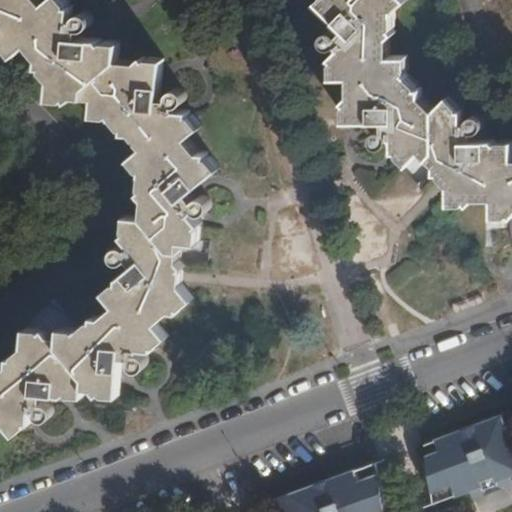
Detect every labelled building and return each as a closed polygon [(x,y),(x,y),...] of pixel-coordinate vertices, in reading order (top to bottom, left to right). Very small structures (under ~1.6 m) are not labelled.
[(0,0),(0,35),(4,40),(8,39),(8,44),(16,53),(29,41),(42,57),(41,64),(45,65),(45,69),(53,81),(53,96),(66,98),(68,96),(72,98),(77,94),(96,96),(95,114),(110,115),(112,113),(123,126),(127,126),(127,130),(134,131),(146,146),(132,157),(141,168),(144,169),(143,186),(145,189),(143,192),(147,196),(145,217),(127,215),(124,228),(129,231),(124,234),(133,245),(129,249),(123,246),(118,246),(115,252),(116,258),(121,260),(126,260),(130,256),(136,264),(121,277),(121,281),(117,281),(107,290),(117,304),(102,316),(96,316),(95,319),(91,319),(79,329),(63,327),(62,335),(53,335),(46,329),(43,331),(41,329),(28,328),(25,345),(16,352),(15,356),(11,357),(10,364),(0,372),(0,424),(6,420),(17,432),(28,425),(27,421),(31,421),(32,407),(38,407),(38,414),(44,418),(48,419),(52,416),(53,409),(51,404),(43,402),(44,392),(64,393),(68,391),(71,394),(84,394),(85,386),(96,387),(100,392),(103,390),(106,393),(119,394),(122,356),(132,356),(133,362),(136,367),(139,368),(143,367),(147,364),(148,359),(146,355),(140,352),(140,347),(154,348),(155,344),(159,344),(169,335),(157,322),(172,309),(180,310),(181,306),(184,306),(194,298),(183,284),(184,270),(182,267),(184,265),(180,259),(182,239),(200,240),(201,227),(199,224),(201,221),(193,211),(197,208),(202,211),(204,211),(208,210),(211,206),(211,201),(207,197),(203,196),(199,197),(196,200),(191,193),(220,166),(211,155),(207,155),(207,151),(200,150),(188,136),(202,125),(193,114),(189,115),(189,110),(177,109),(177,104),(182,103),(186,98),(185,94),(183,90),(177,88),(172,90),(171,98),(161,97),(163,57),(151,56),(148,58),(145,56),(140,60),(119,58),(121,40),(108,38),(105,41),(101,37),(82,35),(82,27),(87,27),(92,24),(94,20),(92,15),(88,12),(83,12),(79,14),(77,18),(72,18),(73,5),(70,4),(70,1),(69,0),(49,0),(47,2),(45,0),(0,0)] [(511,138),(500,139),(498,142),(492,139),(474,139),(474,130),(479,129),(483,125),(483,119),(481,116),(474,115),(469,119),(468,123),(464,124),(464,110),(459,109),(459,106),(450,97),(437,109),(423,94),(423,87),(419,87),(419,84),(406,71),(408,70),(408,55),(390,55),(390,36),(395,32),(393,28),(395,25),(395,8),(399,8),(406,0),(320,0),(347,27),(339,35),(335,31),(328,31),(323,38),(327,44),(332,45),(339,43),(342,47),(333,56),(336,59),(333,61),(333,75),(351,75),(351,96),(347,100),(349,102),(346,105),(346,118),(386,118),(386,127),(378,129),(374,136),(375,140),(379,143),(384,144),(389,140),(390,135),(397,135),(396,149),(401,149),(401,153),(410,161),(423,149),(437,163),(436,171),(442,171),(441,176),(445,179),(451,185),(451,203),(465,203),(467,200),(471,202),(476,197),(494,197),(494,215),(508,215),(510,212),(511,212),(511,138)] [(478,297),(451,306),(454,314),(481,305),(478,297)] [(511,410),(440,438),(444,449),(427,455),(434,502),(471,489),(474,497),(489,491),(487,484),(499,480),(502,487),(511,482),(511,410)] [(354,466),(273,496),(279,511),(384,511),(378,468),(357,477),(354,466)] [(489,491),(502,487),(499,480),(487,484),(489,491)]
